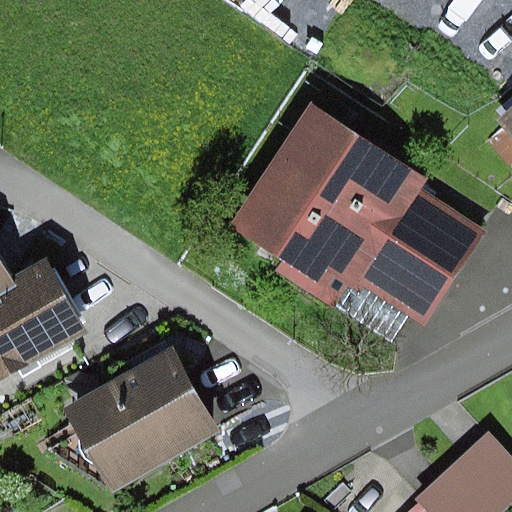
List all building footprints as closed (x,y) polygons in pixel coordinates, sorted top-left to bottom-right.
[(324,119),(248,233),(354,304),(364,289),(422,327),(481,239),(422,200),(429,189),(324,119)] [(0,307),(26,292),(0,242),(0,307)] [(26,292),(0,307),(0,386),(94,331),(59,272),(26,292)] [(185,363),(86,418),(128,493),(227,438),(185,363)] [(511,473),(494,452),(426,511),(501,511),(511,503),(511,473)]
